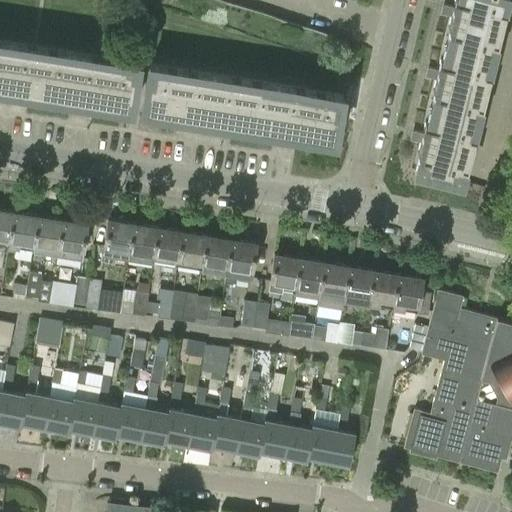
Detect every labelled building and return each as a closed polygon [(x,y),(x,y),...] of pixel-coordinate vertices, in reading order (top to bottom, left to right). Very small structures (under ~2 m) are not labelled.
[(162,0),(160,6),(172,10),(175,0),(162,0)] [(175,0),(172,10),(184,14),(188,0),(175,0)] [(188,0),(184,14),(196,18),(201,0),(188,0)] [(201,0),(196,18),(209,22),(215,0),(201,0)] [(223,0),(215,0),(209,22),(221,26),(228,2),(223,0)] [(453,0),(444,42),(491,54),(504,0),(453,0)] [(228,2),(221,26),(233,30),(241,6),(228,2)] [(241,6),(233,30),(245,34),(253,10),(241,6)] [(253,10),(245,34),(257,38),(265,14),(253,10)] [(265,14),(257,38),(269,41),(277,17),(265,14)] [(277,17),(269,41),(280,45),(288,21),(277,17)] [(288,21),(280,45),(291,49),(299,25),(288,21)] [(299,25),(291,49),(302,52),(310,28),(299,25)] [(310,28),(302,52),(313,56),(320,32),(310,28)] [(320,32),(313,56),(323,59),(331,35),(320,32)] [(0,89),(1,90),(8,42),(0,40),(0,89)] [(28,94),(65,100),(72,52),(8,42),(1,90),(17,92),(17,96),(27,98),(28,94)] [(428,106),(475,117),(491,54),(444,42),(428,106)] [(72,52),(65,100),(81,102),(81,106),(91,108),(92,104),(130,110),(137,62),(72,52)] [(188,119),(204,122),(212,74),(147,64),(139,112),(178,117),(177,122),(187,123),(188,119)] [(276,84),(212,74),(204,122),(221,124),(220,128),(231,130),(232,126),(269,132),(276,84)] [(276,84),(269,132),(285,134),(284,139),(295,140),(296,136),(334,142),(341,94),(276,84)] [(475,117),(428,106),(413,170),(459,181),(475,117)] [(11,213),(0,210),(0,245),(6,247),(7,245),(7,240),(11,213)] [(36,217),(11,213),(7,240),(7,245),(17,247),(17,248),(32,250),(33,244),(32,244),(36,217)] [(61,220),(36,217),(32,244),(33,244),(32,250),(56,254),(58,247),(57,247),(61,220)] [(86,224),(61,220),(57,247),(58,247),(56,254),(81,258),(86,224)] [(131,224),(106,220),(100,254),(126,258),(131,224)] [(149,261),(156,228),(131,224),(126,258),(149,261)] [(175,266),(180,232),(156,228),(149,261),(175,266)] [(199,269),(205,236),(180,232),(175,266),(199,269)] [(225,266),(229,240),(205,236),(199,269),(224,273),(225,266)] [(254,243),(229,240),(225,266),(225,267),(224,273),(223,284),(232,285),(233,283),(235,275),(248,277),(254,243)] [(298,258),(272,254),(266,287),(292,291),(298,258)] [(316,295),(322,262),(298,258),(292,291),(316,295)] [(341,299),(346,266),(322,262),(316,295),(341,299)] [(365,303),(371,270),(346,266),(341,299),(365,303)] [(26,283),(25,294),(37,296),(36,299),(48,300),(51,280),(40,278),(41,271),(28,270),(26,283)] [(390,307),(395,274),(371,270),(365,303),(390,307)] [(84,301),(88,276),(75,274),(71,303),(83,304),(84,301)] [(429,291),(418,289),(420,278),(395,274),(390,307),(414,311),(415,309),(426,311),(429,291)] [(120,304),(121,297),(110,295),(111,289),(101,282),(101,278),(88,276),(84,301),(83,304),(108,308),(108,309),(119,311),(120,304)] [(12,292),(25,294),(26,283),(13,282),(12,292)] [(143,314),(145,300),(146,292),(134,290),(134,288),(122,287),(120,304),(119,311),(131,312),(143,314)] [(496,316),(462,307),(458,306),(461,294),(436,288),(429,317),(419,315),(417,322),(414,322),(407,346),(420,350),(419,351),(432,355),(434,347),(445,350),(428,412),(412,408),(402,446),(409,448),(408,450),(433,457),(433,454),(495,471),(499,456),(504,457),(510,437),(511,437),(511,320),(496,316)] [(172,293),(169,314),(169,317),(192,321),(194,306),(195,307),(197,292),(172,289),(172,293)] [(169,314),(172,293),(160,291),(159,302),(145,300),(143,314),(144,314),(144,309),(158,311),(157,312),(169,314)] [(252,325),(255,300),(243,298),(239,323),(252,325)] [(268,301),(255,300),(252,325),(265,327),(265,323),(268,301)] [(195,307),(194,306),(192,321),(205,323),(217,324),(219,314),(221,303),(209,302),(208,308),(195,307)] [(233,316),(219,314),(217,324),(231,326),(233,316)] [(287,334),(310,337),(312,323),(302,322),(303,315),(290,314),(288,326),(287,334)] [(0,337),(12,340),(15,319),(0,316),(0,337)] [(58,347),(62,321),(38,317),(34,343),(58,347)] [(326,320),(326,325),(312,323),(310,337),(311,337),(312,334),(324,336),(324,339),(336,341),(338,322),(326,320)] [(359,343),(359,340),(361,330),(353,329),(354,322),(339,320),(338,322),(336,341),(359,343)] [(288,326),(265,323),(265,327),(264,330),(287,334),(288,326)] [(375,332),(361,330),(359,340),(373,342),(375,332)] [(204,369),(229,370),(230,342),(189,340),(189,350),(204,350),(204,369)] [(165,354),(154,352),(146,395),(155,397),(158,382),(160,383),(165,354)] [(27,379),(36,381),(39,365),(40,361),(31,359),(30,363),(27,379)] [(15,364),(6,362),(3,378),(12,380),(15,364)] [(63,369),(53,368),(50,384),(60,385),(63,369)] [(87,371),(78,369),(75,385),(84,387),(87,371)] [(101,373),(98,390),(107,391),(108,387),(110,375),(101,373)] [(135,377),(125,375),(122,391),(132,392),(135,377)] [(18,421),(41,426),(47,395),(34,392),(36,381),(27,379),(25,390),(24,390),(23,394),(17,425),(18,421)] [(170,396),(180,398),(182,382),(173,380),(170,396)] [(64,430),(70,399),(72,387),(60,385),(50,384),(48,395),(47,395),(41,426),(64,430)] [(197,384),(194,401),(203,402),(206,386),(197,384)] [(221,385),(218,402),(227,403),(228,403),(231,387),(230,387),(221,385)] [(0,422),(17,425),(23,394),(0,389),(0,422)] [(258,421),(249,419),(253,391),(245,390),(239,417),(235,417),(229,447),(252,451),(258,421)] [(269,391),(266,407),(275,409),(278,393),(270,392),(269,391)] [(65,427),(88,431),(94,401),(71,396),(71,399),(70,399),(64,430),(65,430),(65,427)] [(299,457),(305,426),(298,425),(300,412),(299,412),(301,398),(292,396),(289,410),(287,423),(282,422),(276,452),(299,457)] [(326,399),(317,397),(314,413),(323,414),(326,399)] [(94,401),(88,431),(111,436),(117,405),(94,401)] [(340,401),(337,416),(346,418),(349,403),(341,402),(340,401)] [(113,433),(135,437),(141,406),(119,402),(119,405),(117,405),(111,436),(113,436),(113,433)] [(135,437),(158,441),(164,410),(141,406),(135,437)] [(257,449),(276,452),(282,422),(273,420),(275,409),(266,407),(262,422),(258,421),(252,451),(257,452),(257,449)] [(164,410),(158,441),(161,442),(161,437),(182,441),(188,412),(168,408),(167,408),(166,411),(164,410)] [(205,446),(211,416),(188,412),(182,441),(205,446)] [(229,447),(235,417),(215,413),(214,416),(211,416),(205,446),(209,446),(209,443),(229,447)] [(306,454),(323,457),(329,427),(311,424),(310,427),(305,426),(299,457),(305,458),(306,454)] [(353,432),(329,427),(323,457),(329,458),(328,461),(346,464),(353,432)] [(154,511),(156,505),(107,498),(105,511),(154,511)]
